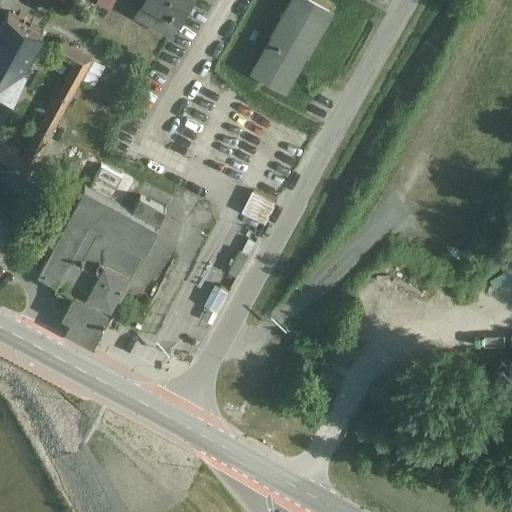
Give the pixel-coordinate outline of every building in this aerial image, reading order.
[(146,0),(137,16),(172,34),(190,0),(146,0)] [(276,34),(254,73),(285,91),(307,52),(309,53),(332,12),(310,0),(292,0),(273,33),(276,34)] [(0,115),(1,116),(28,68),(26,66),(45,33),(9,13),(0,28),(0,115)] [(2,159),(34,177),(98,63),(66,45),(58,58),(77,68),(27,156),(9,146),(2,159)] [(97,347),(169,213),(138,196),(130,210),(85,186),(37,275),(75,295),(63,316),(71,320),(66,330),(97,347)] [(259,189),(247,210),(270,223),(282,202),(259,189)]
